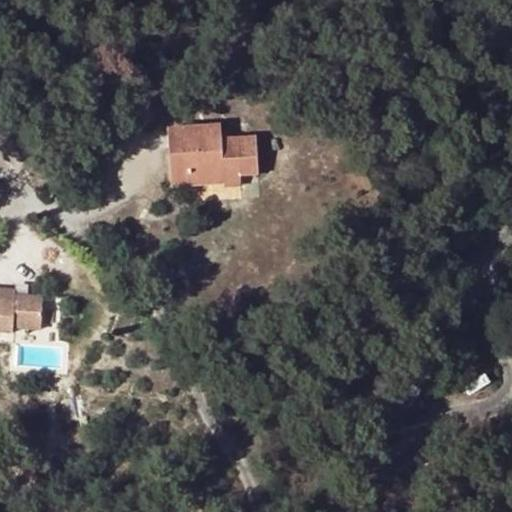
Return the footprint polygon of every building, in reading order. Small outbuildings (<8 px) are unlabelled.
[(327,81),(342,74),(338,67),(323,74),(327,81)] [(341,107),(346,118),(361,110),(355,100),(341,107)] [(212,141),(221,141),(221,127),(211,128),(212,141)] [(168,131),(170,179),(223,175),(224,185),(241,184),(240,177),(259,175),(257,138),(221,141),(212,141),(211,128),(168,131)] [(171,189),(224,185),(223,175),(170,179),(171,189)] [(0,331),(13,333),(14,328),(36,330),(42,329),(42,299),(37,299),(15,298),(15,290),(0,289),(0,331)] [(0,341),(12,342),(13,333),(0,331),(0,341)]
